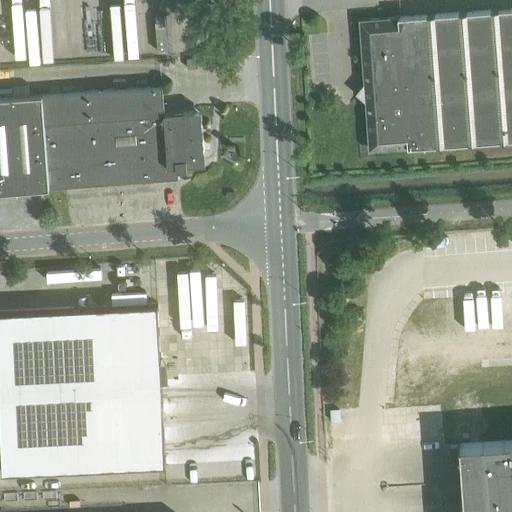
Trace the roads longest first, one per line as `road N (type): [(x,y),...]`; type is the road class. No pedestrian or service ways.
road 1 (unclassified): [(296,511),(281,227)]
road 2 (unclassified): [(0,242),(281,227)]
road 3 (unclassified): [(281,227),(270,0)]
